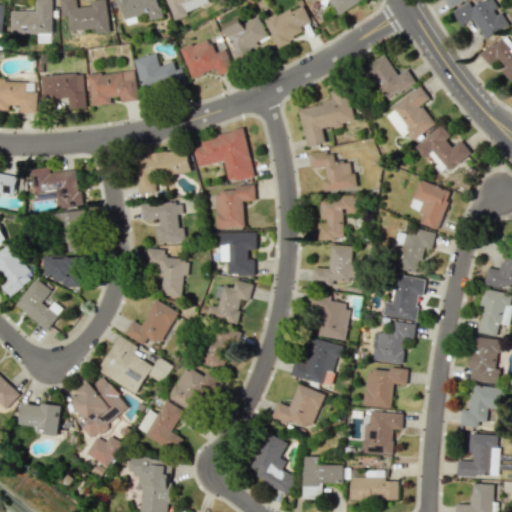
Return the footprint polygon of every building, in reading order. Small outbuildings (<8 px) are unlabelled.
[(11,33),(52,34),(52,0),(36,0),(36,11),(11,10),(11,33)] [(60,0),(61,15),(67,15),(69,31),(95,28),(95,33),(110,31),(106,0),(91,0),(91,6),(77,7),(76,0),(60,0)] [(114,0),(117,9),(122,8),(124,18),(147,13),(148,20),(162,17),(158,0),(114,0)] [(166,0),(173,18),(209,4),(206,0),(166,0)] [(329,0),(338,14),(361,1),(360,0),(329,0)] [(509,24),(486,38),(473,18),(462,25),(453,10),(469,0),(473,7),(483,0),(493,0),(498,7),(494,9),(497,15),(501,12),(509,24)] [(264,20),(276,46),(304,34),(300,26),(310,22),(302,3),(264,20)] [(221,24),(237,61),(259,52),(255,42),(266,37),(257,16),(242,23),(239,16),(221,24)] [(479,53),(489,66),(495,60),(511,80),(511,79),(511,47),(502,35),(479,53)] [(180,49),(192,78),(215,69),(218,76),(233,70),(225,49),(214,53),(208,38),(180,49)] [(142,92),(184,81),(181,67),(175,69),(173,62),(159,65),(156,53),(134,58),(142,92)] [(397,74),(384,54),(361,69),(382,101),(414,79),(407,68),(397,74)] [(88,75),(92,105),(111,103),(111,97),(120,96),(121,102),(138,99),(134,69),(88,75)] [(68,98),(68,109),(85,108),(84,73),(41,74),(42,98),(68,98)] [(0,108),(18,109),(18,111),(36,112),(36,91),(25,91),(25,80),(0,79),(0,108)] [(384,114),(401,136),(408,131),(414,140),(435,123),(420,105),(429,98),(420,86),(384,114)] [(298,107),(306,146),(325,142),(322,129),(343,125),(342,122),(353,120),(346,88),(331,91),(333,100),(298,107)] [(414,146),(423,158),(428,154),(439,168),(444,165),(448,170),(471,152),(461,139),(455,144),(440,125),(414,146)] [(197,166),(224,161),(228,181),(254,176),(245,129),(201,137),(202,146),(194,148),(197,166)] [(139,194),(156,191),(153,176),(190,170),(187,148),(133,156),(139,194)] [(309,153),(310,168),(325,167),(326,177),(322,178),(324,191),(357,187),(355,172),(350,172),(349,161),(334,162),(333,150),(309,153)] [(0,193),(14,196),(18,174),(0,171),(0,193)] [(450,190),(418,179),(409,207),(423,212),(420,223),(437,229),(450,190)] [(214,191),(216,228),(244,227),(243,200),(255,200),(255,184),(236,185),(236,191),(214,191)] [(318,239),(343,239),(343,213),(357,213),(356,196),(320,197),(320,221),(317,221),(318,239)] [(140,205),(142,221),(155,220),(157,242),(186,240),(185,227),(178,227),(177,215),(182,214),(181,201),(140,205)] [(67,250),(81,250),(83,212),(59,211),(58,240),(67,240),(67,250)] [(436,232),(418,228),(416,235),(397,231),(389,266),(417,272),(423,247),(432,249),(436,232)] [(254,275),(254,259),(248,259),(248,249),(257,249),(257,232),(220,232),(219,261),(228,261),(227,275),(254,275)] [(0,250),(0,270),(6,280),(0,284),(8,296),(33,278),(9,244),(0,250)] [(313,267),(312,284),(333,285),(334,280),(352,280),(353,245),(330,244),(329,267),(313,267)] [(167,249),(147,247),(146,262),(158,263),(157,278),(162,279),(161,294),(182,295),(183,274),(188,275),(189,258),(166,256),(167,249)] [(488,266),(483,282),(511,290),(511,251),(505,249),(499,270),(488,266)] [(43,256),(43,274),(53,275),(52,284),(82,285),(82,257),(43,256)] [(425,279),(397,274),(393,303),(384,301),(382,315),(415,320),(419,295),(423,295),(425,279)] [(15,304),(47,329),(63,309),(50,298),(54,292),(36,278),(15,304)] [(253,283),(235,279),(233,288),(219,285),(215,305),(209,304),(206,317),(236,324),(242,299),(249,300),(253,283)] [(511,302),(511,294),(483,288),(479,306),(483,306),(477,332),(494,335),(497,322),(507,324),(511,302)] [(343,339),(349,303),(329,300),(329,295),(310,292),(308,307),(320,309),(315,335),(343,339)] [(143,344),(147,338),(160,344),(178,311),(155,299),(141,324),(132,319),(124,334),(143,344)] [(403,363),(405,339),(414,340),(415,323),(393,321),(392,332),(374,330),(371,359),(403,363)] [(222,369),(230,342),(238,344),(241,332),(213,325),(203,364),(222,369)] [(135,393),(152,366),(132,353),(136,346),(119,335),(98,370),(135,393)] [(500,339),(473,336),(468,379),(498,383),(500,369),(497,368),(500,339)] [(168,396),(191,411),(203,392),(212,398),(221,384),(188,363),(168,396)] [(363,406),(391,408),(393,383),(406,384),(408,368),(389,367),(389,370),(366,369),(363,406)] [(20,394),(0,373),(0,403),(5,409),(20,394)] [(129,409),(104,375),(93,384),(91,381),(78,390),(81,395),(69,404),(93,436),(129,409)] [(311,430),(325,392),(299,382),(290,406),(277,401),(272,415),(311,430)] [(460,425),(485,428),(487,407),(503,409),(505,388),(472,384),(470,410),(461,409),(460,425)] [(171,431),(183,410),(165,400),(155,417),(147,412),(137,429),(175,452),(183,438),(171,431)] [(21,424),(44,427),(44,433),(59,435),(62,405),(23,402),(21,424)] [(403,413),(370,411),(369,424),(363,424),(362,451),(392,453),(393,428),(402,429),(403,413)] [(287,441),(266,432),(251,467),(258,470),(255,478),(288,492),(295,476),(282,470),(286,460),(280,458),(287,441)] [(497,434),(470,433),(470,460),(457,460),(456,475),(490,476),(491,453),(497,453),(497,434)] [(104,442),(96,436),(85,453),(106,467),(122,443),(109,435),(104,442)] [(138,511),(166,511),(171,460),(130,456),(128,473),(142,474),(138,511)] [(343,464),(320,464),(320,456),(302,456),(302,498),(322,498),(322,482),(343,482),(343,464)] [(351,500),(372,500),(372,497),(398,498),(398,479),(380,479),(380,470),(365,470),(365,476),(351,476),(351,500)] [(454,511),(492,511),(493,483),(471,483),(470,504),(455,503),(454,511)]
